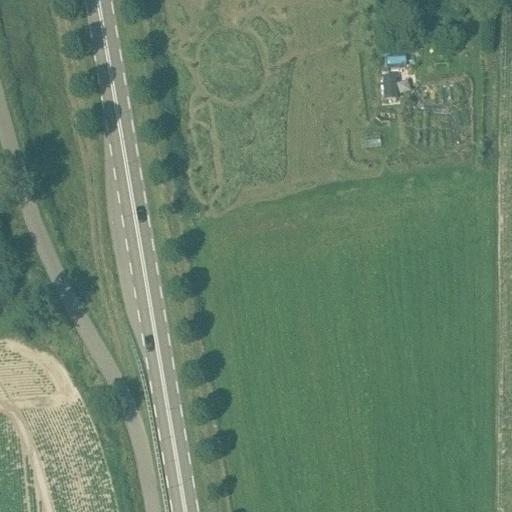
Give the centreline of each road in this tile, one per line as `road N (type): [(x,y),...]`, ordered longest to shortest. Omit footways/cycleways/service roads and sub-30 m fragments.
road 1 (primary): [(181,511),(95,0)]
road 2 (unclassified): [(0,123),(24,200),(139,458),(148,511)]
